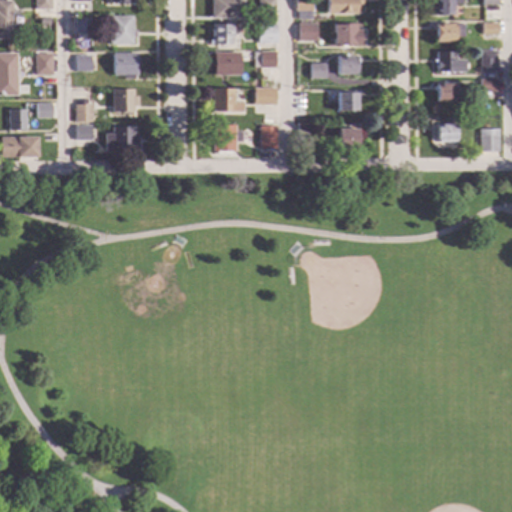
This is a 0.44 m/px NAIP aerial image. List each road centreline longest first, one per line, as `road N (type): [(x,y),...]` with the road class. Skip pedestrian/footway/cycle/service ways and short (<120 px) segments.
road 1 (residential): [(173,0),(176,168)]
road 2 (residential): [(394,0),(396,166)]
